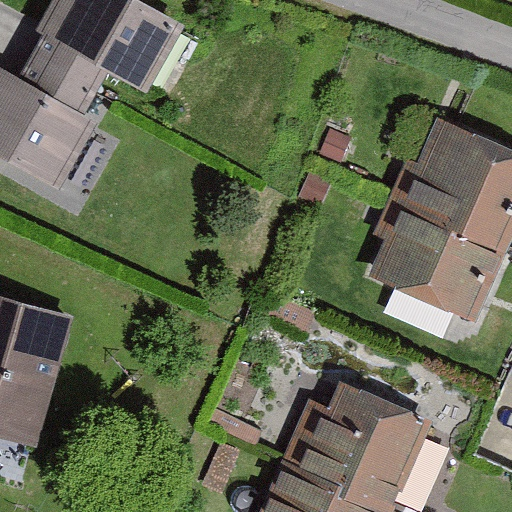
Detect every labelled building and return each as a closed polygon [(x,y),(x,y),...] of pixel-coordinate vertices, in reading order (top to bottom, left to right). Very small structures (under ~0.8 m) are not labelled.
[(197,39),(129,0),(83,0),(79,7),(67,0),(66,0),(43,41),(56,48),(47,63),(108,99),(119,79),(160,103),(197,39)] [(108,99),(47,63),(32,90),(0,70),(0,163),(70,205),(111,137),(92,126),(108,99)] [(511,264),(511,155),(443,123),(423,166),(409,159),(372,236),(390,244),(376,275),(483,325),(511,264)] [(90,329),(0,305),(0,442),(57,458),(90,329)] [(307,399),(256,511),(399,511),(437,426),(340,384),(329,409),(307,399)]
